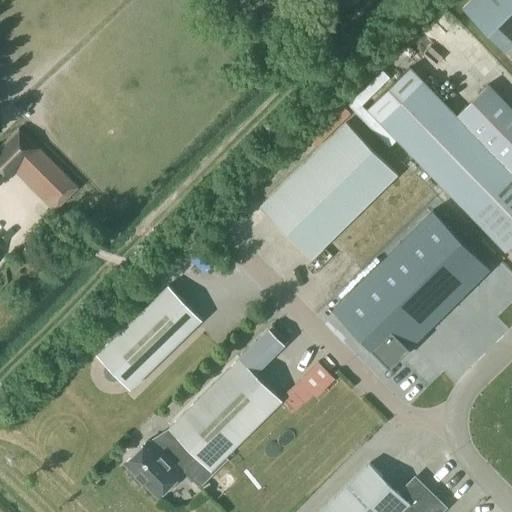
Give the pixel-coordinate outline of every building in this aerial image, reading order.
[(511,0),(470,0),(462,9),(504,52),(511,44),(511,0)] [(456,115),(410,68),(368,108),(507,251),(511,245),(511,109),(488,85),(456,115)] [(312,257),(398,173),(347,122),(261,206),(312,257)] [(17,172),(55,210),(79,187),(19,127),(0,146),(0,172),(3,176),(13,176),(17,172)] [(413,229),(470,287),(490,267),(433,209),(413,229)] [(413,229),(393,249),(450,306),(470,287),(413,229)] [(450,306),(393,249),(373,268),(430,326),(450,306)] [(430,326),(373,268),(338,303),(376,342),(372,347),(390,365),(430,326)] [(131,389),(203,319),(169,284),(97,354),(108,366),(106,370),(107,374),(110,377),(115,378),(119,377),(131,389)] [(270,328),(241,357),(258,374),(287,346),(270,328)] [(148,440),(126,463),(159,497),(185,471),(197,484),(226,456),(283,400),(258,374),(241,357),(169,427),(172,430),(155,447),(148,440)] [(335,378),(318,361),(281,396),(296,411),(313,394),(316,396),(335,378)] [(440,511),(446,507),(421,482),(405,497),(370,463),(321,511),(440,511)]
